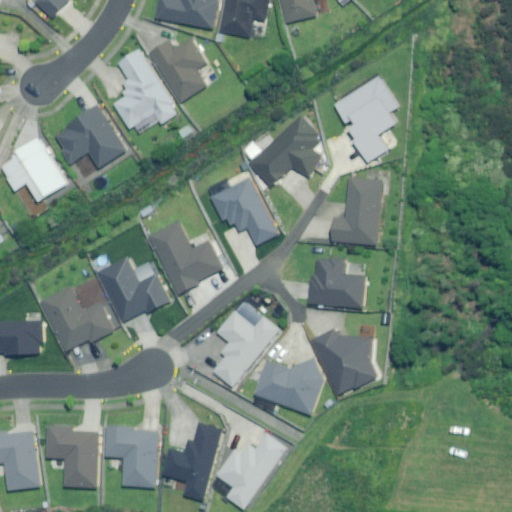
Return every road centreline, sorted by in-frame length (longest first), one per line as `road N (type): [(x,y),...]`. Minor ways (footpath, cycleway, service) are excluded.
road 1 (residential): [(0,390),(114,382),(158,369)]
road 2 (residential): [(120,0),(99,35),(37,88)]
